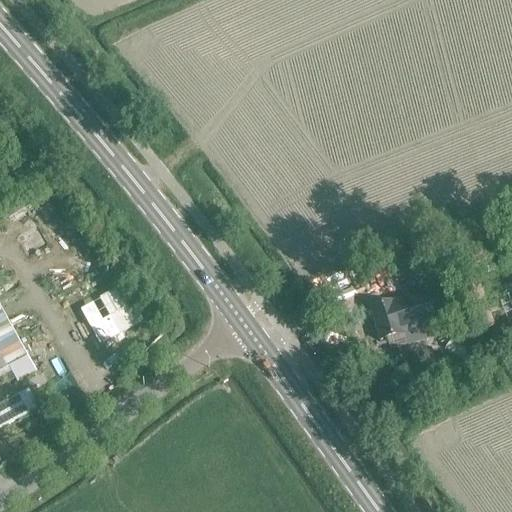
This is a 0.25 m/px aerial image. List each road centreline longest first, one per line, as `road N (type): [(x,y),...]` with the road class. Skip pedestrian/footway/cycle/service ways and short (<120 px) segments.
road 1 (secondary): [(240,320),(0,23)]
road 2 (unclassified): [(0,500),(240,320)]
road 3 (secondary): [(380,511),(240,320)]
